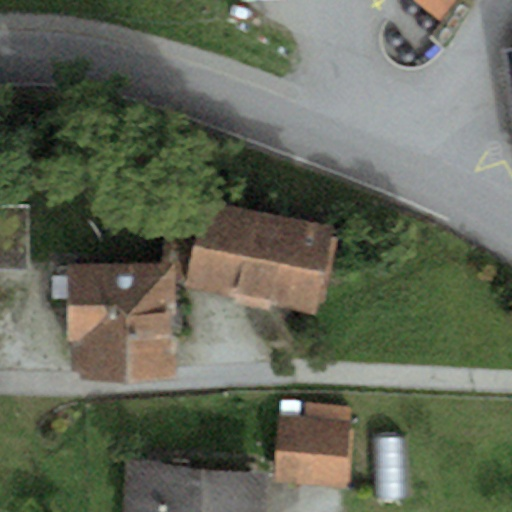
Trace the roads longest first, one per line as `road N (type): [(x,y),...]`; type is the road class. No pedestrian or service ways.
road 1 (tertiary): [(336,153),(156,71),(0,50)]
road 2 (residential): [(502,0),(409,184)]
